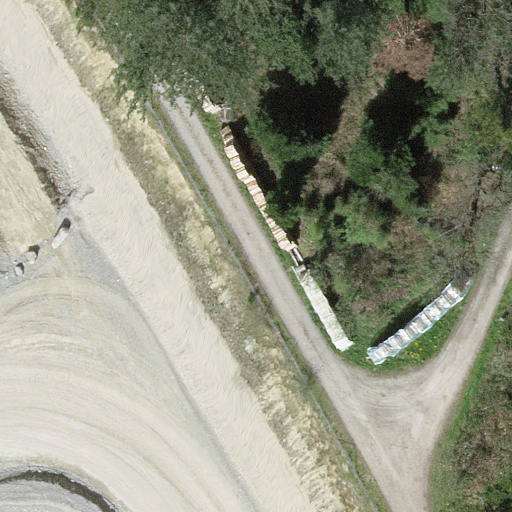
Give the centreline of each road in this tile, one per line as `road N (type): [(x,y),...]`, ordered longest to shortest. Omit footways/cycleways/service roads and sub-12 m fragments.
road 1 (track): [(416,511),(287,282),(108,0)]
road 2 (track): [(370,424),(467,354),(511,240)]
